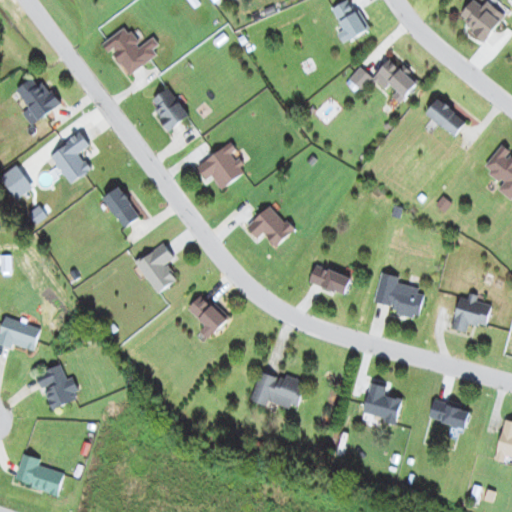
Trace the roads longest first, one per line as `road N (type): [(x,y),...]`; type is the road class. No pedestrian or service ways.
road 1 (residential): [(28,0),(259,293),(342,335),(511,381)]
road 2 (residential): [(511,109),(393,0)]
